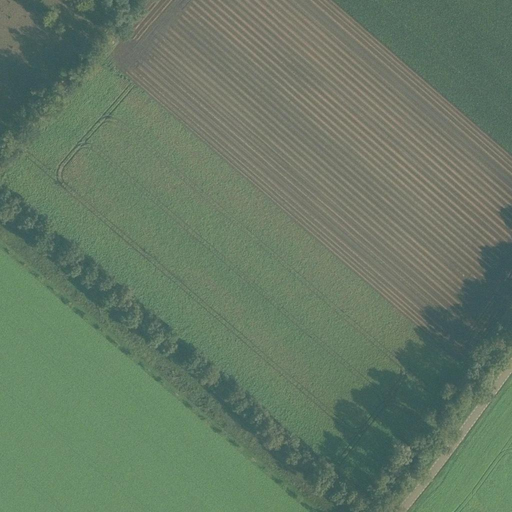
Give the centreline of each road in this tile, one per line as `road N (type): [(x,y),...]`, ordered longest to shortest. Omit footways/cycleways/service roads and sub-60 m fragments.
road 1 (track): [(363,511),(0,206)]
road 2 (unclassified): [(399,511),(511,365)]
